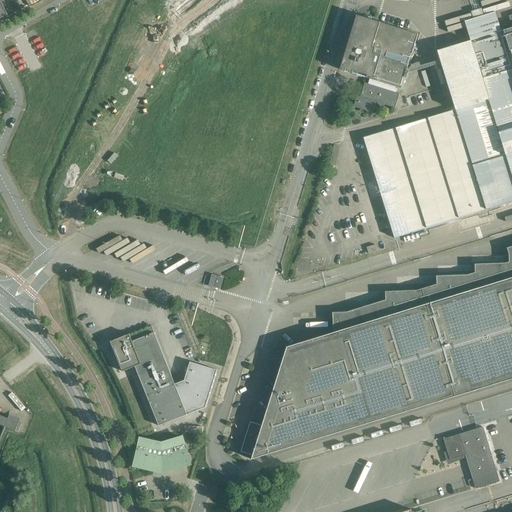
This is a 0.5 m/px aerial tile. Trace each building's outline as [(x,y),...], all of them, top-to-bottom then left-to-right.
[(511,28),(501,31),(495,12),(465,21),(471,41),(437,51),(440,61),(407,70),(409,64),(374,53),(366,78),(369,79),(368,84),(400,93),(406,74),(441,64),(455,110),(364,138),(394,238),(460,218),(460,220),(492,210),(491,208),(511,201),(511,28)] [(409,64),(418,34),(380,22),(372,47),(375,48),(374,53),(409,64)] [(400,93),(368,84),(365,83),(360,97),(357,96),(354,107),(372,112),(376,102),(395,108),(400,93)] [(511,246),(507,248),(509,254),(509,262),(506,263),(475,264),(475,273),(468,275),(437,276),(437,284),(417,291),(386,292),(386,300),(347,312),(333,313),(333,329),(335,333),(287,347),(263,426),(250,422),(241,451),(253,455),(252,459),(511,379),(511,246)] [(221,289),(224,278),(212,275),(209,286),(221,289)] [(145,335),(154,331),(152,326),(143,330),(145,335)] [(132,341),(130,335),(129,334),(110,341),(123,372),(135,367),(159,426),(187,415),(154,333),(132,341)] [(264,416),(267,404),(256,401),(252,412),(264,416)] [(6,419),(3,427),(4,428),(13,431),(18,419),(8,415),(6,419)] [(497,472),(483,427),(444,439),(450,460),(465,455),(476,489),(500,481),(497,472)] [(190,463),(186,449),(187,448),(186,444),(184,444),(182,437),(162,444),(141,439),(139,446),(137,446),(136,450),(138,450),(135,465),(153,469),(154,464),(162,466),(170,464),(172,468),(190,463)]
